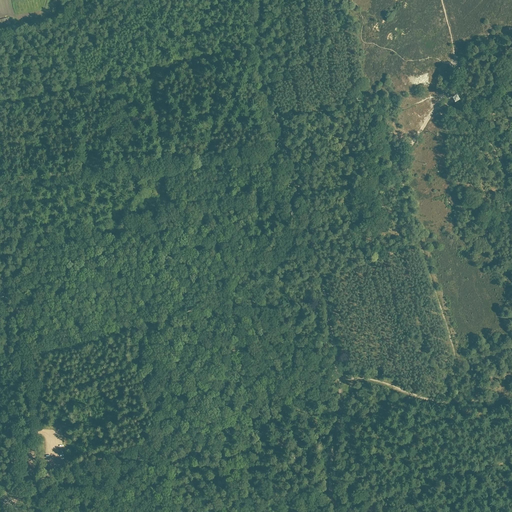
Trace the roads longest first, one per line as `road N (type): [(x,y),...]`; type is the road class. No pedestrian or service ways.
road 1 (track): [(0,174),(10,453),(20,497)]
road 2 (track): [(320,275),(265,101),(259,41)]
road 3 (track): [(441,97),(398,111),(369,110),(292,50),(259,41)]
road 4 (track): [(163,66),(0,104)]
road 5 (track): [(331,511),(340,378)]
